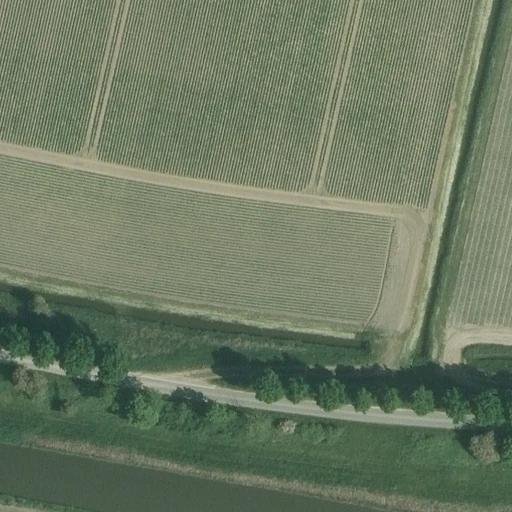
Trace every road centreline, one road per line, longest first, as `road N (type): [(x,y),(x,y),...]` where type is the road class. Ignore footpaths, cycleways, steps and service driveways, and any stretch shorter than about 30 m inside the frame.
road 1 (unclassified): [(511,427),(381,417),(0,355)]
road 2 (track): [(145,383),(250,371),(389,372),(511,392)]
